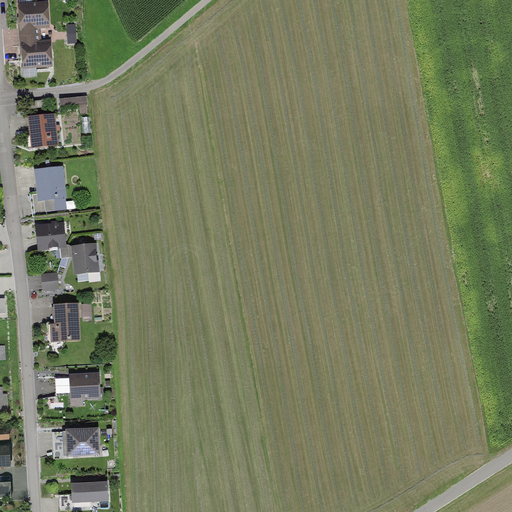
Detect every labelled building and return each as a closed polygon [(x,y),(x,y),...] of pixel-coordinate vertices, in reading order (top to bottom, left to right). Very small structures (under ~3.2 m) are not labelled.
[(49,3),(17,5),(21,71),(55,69),(54,42),(37,43),(36,30),(51,29),(49,3)] [(78,43),(77,25),(69,25),(70,43),(78,43)] [(87,96),(59,99),(60,109),(79,107),(79,114),(89,113),(87,96)] [(43,101),(28,103),(29,111),(44,109),(43,101)] [(57,114),(27,118),(31,150),(61,147),(57,114)] [(62,166),(34,170),(38,203),(55,200),(56,211),(68,210),(62,166)] [(65,222),(35,225),(39,251),(68,247),(65,222)] [(95,244),(72,248),(76,277),(99,273),(95,244)] [(57,272),(40,275),(42,290),(59,288),(57,272)] [(83,320),(94,319),(93,302),(82,303),(83,320)] [(79,305),(56,307),(57,327),(51,327),(52,344),(82,342),(79,305)] [(100,376),(68,378),(70,404),(102,401),(100,376)] [(0,413),(10,413),(9,393),(2,393),(2,386),(0,385),(0,413)] [(8,430),(0,430),(0,441),(9,441),(8,430)] [(98,432),(64,435),(67,462),(101,459),(98,432)] [(0,467),(11,467),(11,447),(0,447),(0,467)] [(11,485),(0,485),(0,500),(11,500),(11,485)] [(107,486),(71,488),(73,510),(109,508),(107,486)]
